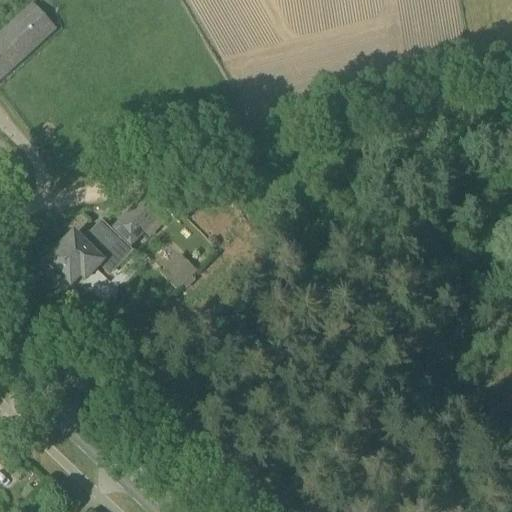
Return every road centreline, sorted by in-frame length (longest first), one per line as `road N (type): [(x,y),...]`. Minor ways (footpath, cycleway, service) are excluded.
road 1 (track): [(0,212),(511,78)]
road 2 (primary): [(163,511),(0,358)]
